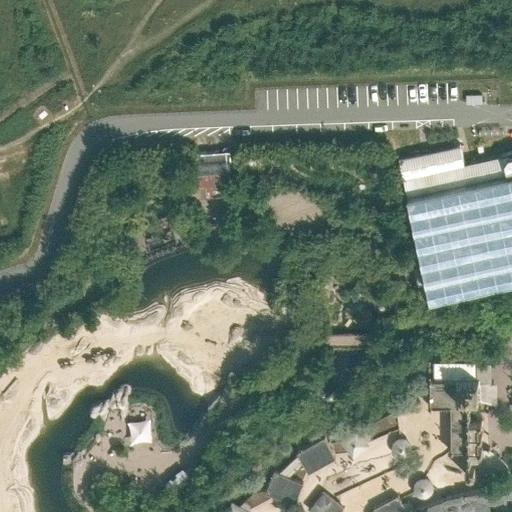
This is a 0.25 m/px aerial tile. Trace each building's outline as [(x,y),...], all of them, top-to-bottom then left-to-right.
[(399,158),(423,262),(415,264),(417,273),(419,282),(427,281),(431,299),(470,290),(470,289),(511,279),(511,151),(502,154),(502,155),(464,163),(460,144),(399,158)] [(233,182),(232,158),(197,159),(199,184),(233,182)] [(233,182),(199,184),(199,190),(199,197),(234,195),(233,189),(233,182)] [(480,423),(483,423),(483,420),(470,420),(470,412),(470,397),(480,397),(480,382),(480,377),(479,377),(479,364),(478,357),(433,357),(433,379),(430,379),(430,383),(430,405),(440,406),(450,406),(450,449),(465,449),(465,450),(483,450),(483,447),(480,447),(480,442),(480,437),(483,437),(483,435),(483,434),(480,434),(480,428),(480,423)] [(355,428),(343,436),(350,448),(364,441),(355,428)] [(400,434),(395,436),(392,439),(391,443),(391,447),(394,451),(398,454),(403,454),(407,452),(410,448),(411,443),(409,438),(406,435),(402,434),(400,434)] [(324,436),(298,450),(309,468),(334,452),(324,436)] [(182,468),(164,484),(173,493),(181,485),(190,476),(182,468)] [(274,470),(266,491),(294,502),(302,482),(274,470)] [(429,479),(426,478),(423,477),(420,478),(418,480),(416,482),(415,485),(414,488),(415,491),(417,494),(420,495),(423,496),(426,496),(429,495),(431,493),(433,490),(433,487),(433,484),(431,481),(429,479)] [(322,488),(306,506),(313,511),(340,511),(345,507),(334,498),(322,488)] [(398,495),(373,508),(375,511),(407,511),(400,498),(398,495)] [(231,500),(225,511),(251,511),(252,510),(241,504),(231,500)]
